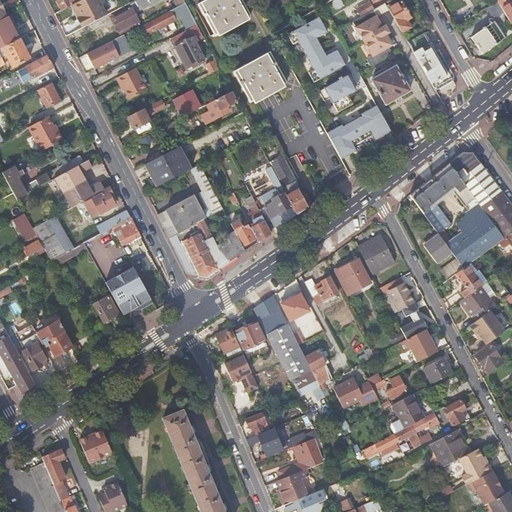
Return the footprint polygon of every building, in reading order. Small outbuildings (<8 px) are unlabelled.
[(0,0),(0,17),(8,12),(0,0)] [(59,0),(56,1),(61,11),(70,6),(81,0),(59,0)] [(92,0),(81,0),(70,6),(77,19),(75,20),(80,29),(103,17),(92,0)] [(146,0),(138,0),(132,3),(136,11),(149,5),(146,0)] [(240,0),(203,0),(197,4),(214,34),(249,15),(240,0)] [(503,11),(497,0),(485,8),(493,19),(503,11)] [(511,0),(510,1),(511,2),(503,7),(511,21),(511,0)] [(402,1),(388,9),(402,33),(411,28),(407,20),(411,18),(402,1)] [(369,12),(373,10),(369,2),(356,9),(361,17),(369,12)] [(126,9),(115,14),(118,22),(115,24),(120,33),(135,25),(126,9)] [(171,11),(140,27),(144,36),(165,25),(167,29),(171,27),(169,23),(175,20),(171,11)] [(361,17),(352,21),(358,31),(362,40),(364,42),(386,29),(384,25),(380,24),(376,17),(372,19),(369,12),(361,17)] [(323,26),(318,17),(315,18),(320,28),(323,26)] [(320,28),(315,18),(286,34),(292,44),(298,40),(314,69),(308,72),(313,82),(341,66),(336,56),(333,51),(325,55),(315,37),(323,33),(320,28)] [(482,29),(470,38),(482,54),(505,37),(493,21),(484,28),(483,27),(482,28),(482,29)] [(201,32),(197,24),(188,29),(171,38),(187,68),(192,66),(193,68),(205,61),(195,42),(204,37),(203,35),(201,32)] [(366,59),(370,66),(392,53),(389,47),(392,45),(388,38),(389,33),(386,29),(364,42),(365,44),(370,53),(372,56),(366,59)] [(427,31),(407,42),(435,91),(453,81),(453,76),(438,50),(434,52),(433,51),(429,53),(428,50),(435,45),(427,31)] [(0,48),(2,47),(19,39),(16,33),(3,39),(0,34),(0,48)] [(31,43),(26,35),(19,39),(2,47),(12,67),(29,58),(24,47),(31,43)] [(118,57),(110,41),(86,54),(94,69),(118,57)] [(269,51),(233,71),(250,102),(286,82),(269,51)] [(52,69),(46,55),(24,67),(28,74),(31,79),(52,69)] [(344,64),(339,55),(336,56),(341,66),(344,64)] [(219,68),(215,59),(206,64),(210,73),(219,68)] [(396,66),(372,80),(385,104),(410,90),(396,66)] [(24,67),(20,69),(23,76),(28,74),(24,67)] [(135,68),(116,78),(121,87),(123,86),(125,90),(130,99),(146,90),(135,68)] [(355,89),(346,75),(342,77),(340,77),(340,76),(337,78),(338,79),(318,91),(324,100),(330,97),(338,111),(352,103),(347,94),(355,89)] [(232,91),(227,82),(221,85),(226,94),(232,91)] [(50,84),(37,91),(47,108),(59,102),(50,84)] [(174,100),(183,116),(200,108),(191,91),(174,100)] [(237,101),(232,91),(226,94),(215,100),(220,109),(237,101)] [(161,100),(143,110),(146,117),(165,107),(161,100)] [(214,112),(220,109),(215,100),(210,102),(214,112)] [(389,130),(374,106),(358,115),(359,117),(353,120),(352,119),(346,123),(346,124),(340,127),(339,126),(326,133),(340,158),(355,150),(352,145),(371,135),(374,139),(389,130)] [(142,109),(128,116),(133,128),(135,128),(138,134),(152,126),(149,121),(146,117),(143,110),(142,109)] [(52,126),(47,116),(28,127),(42,151),(63,140),(57,130),(55,131),(52,126)] [(255,148),(260,145),(255,136),(252,137),(250,138),(255,148)] [(145,164),(142,165),(146,172),(154,188),(189,169),(181,154),(178,147),(145,164)] [(268,159),(273,156),(269,147),(268,148),(264,150),(268,159)] [(465,151),(450,164),(506,239),(506,238),(511,233),(511,206),(472,152),(465,151)] [(296,214),(307,206),(296,186),(297,185),(280,152),(273,156),(268,159),(267,159),(271,167),(296,214)] [(92,166),(89,159),(67,171),(53,179),(56,185),(60,186),(67,198),(66,202),(69,208),(94,195),(105,189),(101,182),(89,188),(81,173),(92,166)] [(222,208),(199,164),(189,169),(201,191),(191,197),(202,219),(222,208)] [(450,164),(410,195),(438,232),(451,223),(437,205),(430,210),(428,207),(455,186),(460,193),(456,196),(468,212),(462,216),(464,219),(455,225),(461,233),(449,242),(447,239),(445,241),(453,252),(458,258),(465,269),(467,267),(500,243),(506,239),(450,164)] [(28,184),(32,190),(53,179),(67,171),(64,165),(28,184)] [(14,166),(2,173),(13,193),(17,199),(26,194),(17,177),(24,173),(22,169),(17,172),(14,166)] [(275,227),(296,214),(271,167),(265,170),(279,195),(271,199),(272,201),(263,206),(275,227)] [(307,206),(311,203),(301,183),(297,185),(296,186),(307,206)] [(109,186),(105,189),(94,195),(95,197),(92,199),(100,214),(115,206),(112,199),(115,198),(109,186)] [(249,192),(247,188),(240,191),(247,205),(249,204),(252,212),(247,215),(253,226),(249,228),(247,225),(241,227),(238,220),(230,224),(234,230),(242,246),(256,237),(258,241),(270,233),(254,202),(249,192)] [(249,192),(254,202),(257,200),(253,191),(249,192)] [(202,219),(191,197),(155,215),(167,239),(169,238),(195,224),(195,223),(196,223),(202,219)] [(112,228),(130,218),(127,211),(108,221),(111,228),(112,228)] [(33,228),(25,213),(14,219),(26,241),(37,235),(35,231),(33,228)] [(56,215),(48,220),(67,253),(75,248),(56,215)] [(140,236),(131,218),(130,218),(112,228),(115,233),(127,227),(129,231),(117,237),(122,246),(131,241),(132,243),(134,242),(133,239),(140,236)] [(205,223),(202,219),(196,223),(205,240),(212,237),(208,229),(206,226),(205,223)] [(48,220),(33,228),(35,231),(37,235),(39,238),(51,261),(56,259),(67,253),(48,220)] [(207,246),(195,224),(169,238),(186,273),(205,277),(218,268),(207,246)] [(212,237),(205,240),(208,246),(207,246),(218,268),(244,251),(242,246),(234,230),(226,234),(228,238),(220,244),(223,249),(219,251),(212,237)] [(26,241),(23,243),(24,246),(39,238),(37,235),(26,241)] [(453,252),(445,241),(440,235),(424,246),(437,263),(453,252)] [(360,251),(373,276),(396,264),(382,239),(360,251)] [(38,241),(25,248),(29,256),(42,248),(38,241)] [(84,243),(75,248),(67,253),(70,258),(86,249),(84,243)] [(133,267),(135,271),(147,264),(140,252),(128,258),(133,267)] [(67,253),(56,259),(59,264),(70,258),(67,253)] [(333,268),(334,271),(357,258),(356,256),(333,268)] [(357,258),(334,271),(347,294),(370,282),(357,258)] [(465,269),(458,258),(439,272),(447,282),(457,275),(465,269)] [(133,267),(105,283),(123,315),(131,310),(137,307),(144,303),(151,299),(148,294),(139,278),(135,271),(133,267)] [(467,267),(465,269),(457,275),(467,288),(459,294),(464,301),(481,289),(486,285),(474,269),(471,271),(467,267)] [(304,283),(314,302),(336,290),(328,275),(314,283),(312,279),(304,283)] [(402,279),(393,284),(396,290),(405,286),(402,279)] [(393,284),(381,290),(384,297),(388,295),(399,314),(415,305),(405,285),(405,286),(396,290),(393,284)] [(481,289),(464,301),(461,304),(469,315),(472,313),(474,317),(478,322),(486,315),(495,308),(481,289)] [(263,301),(253,308),(283,368),(290,380),(311,369),(306,359),(299,346),(295,338),(273,294),(263,301)] [(108,296),(93,304),(103,322),(104,322),(106,322),(110,320),(110,318),(111,318),(116,315),(118,314),(108,296)] [(296,298),(282,306),(291,322),(305,315),(296,298)] [(140,309),(153,303),(151,299),(144,303),(137,307),(131,310),(134,315),(142,311),(140,309)] [(65,330),(54,311),(35,322),(40,330),(36,333),(42,343),(46,341),(55,356),(71,347),(63,331),(65,330)] [(486,315),(478,322),(465,331),(471,339),(474,337),(478,343),(483,350),(491,344),(501,336),(486,315)] [(402,330),(408,341),(428,331),(421,320),(402,330)] [(249,357),(269,347),(255,321),(236,331),(249,357)] [(240,346),(232,328),(217,335),(225,353),(240,346)] [(22,392),(35,384),(8,335),(4,337),(0,330),(0,354),(21,393),(22,392)] [(427,360),(437,354),(434,348),(436,347),(428,331),(408,341),(417,357),(424,354),(427,360)] [(295,338),(299,346),(307,342),(303,334),(295,338)] [(33,370),(41,365),(39,362),(45,359),(36,343),(22,351),(33,370)] [(490,376),(506,364),(492,346),(475,358),(490,376)] [(247,362),(242,352),(229,358),(236,373),(242,370),(249,366),(247,362)] [(311,369),(320,386),(325,383),(318,370),(327,365),(320,352),(306,359),(311,369)] [(432,385),(453,374),(445,358),(424,370),(432,385)] [(251,369),(249,366),(242,370),(246,378),(253,375),(251,369)] [(375,384),(382,380),(377,371),(370,375),(375,384)] [(385,382),(373,389),(377,397),(386,393),(390,400),(397,397),(398,398),(406,393),(399,379),(390,384),(392,388),(389,390),(385,382)] [(358,393),(352,381),(335,390),(342,402),(358,393)] [(407,429),(426,420),(413,395),(395,405),(403,420),(395,424),(393,428),(396,435),(407,429)] [(262,412),(268,409),(265,402),(254,407),(257,414),(262,412)] [(395,436),(366,450),(371,460),(417,436),(422,446),(436,440),(432,432),(424,436),(423,433),(433,428),(439,425),(442,423),(440,418),(448,414),(451,420),(448,422),(449,424),(452,423),(453,424),(451,425),(453,429),(469,421),(464,412),(467,410),(463,402),(446,410),(446,409),(426,420),(407,429),(396,435),(395,436)] [(163,417),(201,511),(225,511),(201,453),(183,409),(163,417)] [(472,419),(467,410),(464,412),(469,421),(472,419)] [(262,412),(257,414),(246,418),(250,428),(254,426),(255,431),(257,433),(264,430),(264,429),(269,426),(267,420),(266,421),(262,412)] [(112,451),(102,428),(79,438),(89,462),(112,451)] [(246,439),(248,443),(259,439),(265,454),(281,447),(283,451),(292,447),(307,441),(304,432),(279,442),(273,428),(246,439)] [(462,429),(456,433),(468,456),(474,453),(462,429)] [(456,433),(429,446),(441,470),(456,463),(468,456),(456,433)] [(301,470),(305,469),(309,467),(309,466),(324,460),(314,438),(307,441),(292,447),(301,470)] [(42,458),(43,460),(60,500),(61,500),(65,498),(57,480),(65,477),(57,459),(63,457),(60,449),(42,458)] [(483,463),(478,455),(463,463),(467,471),(483,463)] [(64,511),(60,500),(43,460),(28,467),(32,477),(47,511),(64,511)] [(301,470),(292,474),(294,479),(307,474),(305,469),(301,470)] [(505,494),(493,473),(466,487),(477,509),(489,503),(505,494)] [(291,475),(276,481),(279,490),(285,487),(284,486),(294,482),(291,475)] [(431,486),(428,479),(422,482),(426,489),(431,486)] [(98,494),(105,511),(108,511),(127,504),(117,480),(102,486),(105,491),(98,494)] [(283,505),(284,504),(291,502),(288,495),(298,490),(295,481),(294,482),(284,486),(285,487),(279,490),(277,491),(283,505)] [(291,502),(284,504),(287,511),(292,511),(296,511),(312,511),(317,510),(319,506),(316,500),(320,498),(319,495),(316,496),(314,492),(291,502)] [(493,511),(511,511),(511,499),(508,493),(505,494),(489,503),(493,511)] [(80,511),(73,495),(69,496),(76,511),(80,511)] [(76,511),(69,496),(65,498),(61,500),(66,511),(76,511)] [(360,505),(363,511),(370,511),(381,508),(377,499),(360,505)] [(342,511),(351,508),(347,500),(338,504),(342,511)]
